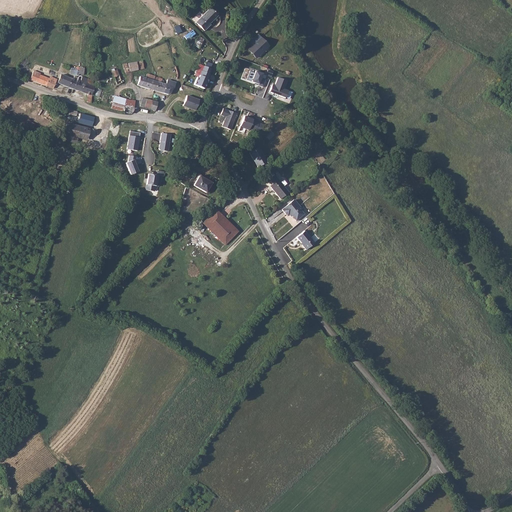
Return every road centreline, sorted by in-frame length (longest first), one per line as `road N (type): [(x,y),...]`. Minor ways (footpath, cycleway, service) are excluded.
road 1 (unclassified): [(199,131),(239,179),(301,294),(439,464)]
road 2 (unclassified): [(0,75),(89,108),(199,131)]
road 3 (unclassified): [(261,0),(199,131)]
road 4 (track): [(100,511),(45,448),(29,400)]
road 5 (track): [(511,155),(405,77)]
